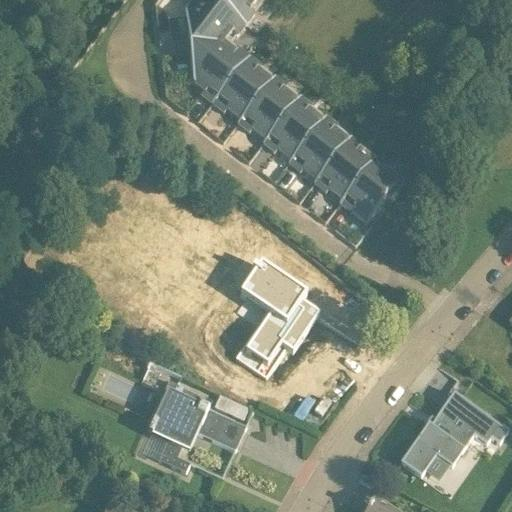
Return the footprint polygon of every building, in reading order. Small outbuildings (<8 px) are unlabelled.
[(236,39),(245,28),(245,29),(246,28),(209,0),(190,0),(189,2),(193,5),(184,16),(188,46),(199,45),(200,50),(224,47),(232,36),(236,39)] [(246,28),(246,27),(254,16),(250,13),(260,0),(265,3),(266,3),(262,0),(209,0),(246,28)] [(410,53),(421,62),(432,50),(435,52),(457,27),(441,12),(418,38),(421,40),(410,53)] [(249,60),(248,60),(238,52),(234,56),(224,47),(200,50),(200,55),(189,56),(193,87),(203,95),(201,99),(212,107),(211,108),(212,108),(249,60)] [(213,108),(223,117),(227,113),(240,124),(237,128),(275,80),(274,80),(271,84),(257,74),(260,70),(250,61),(249,60),(212,108),(212,109),(213,108)] [(238,129),(238,128),(249,137),(252,133),(265,144),(262,148),(263,148),(300,100),(296,104),(283,93),(286,90),(275,81),(275,80),(237,128),(238,129)] [(263,149),(264,148),(274,157),(277,153),(291,164),(288,168),(326,120),(325,120),(322,124),(308,114),(311,110),(301,101),(300,100),(263,148),(263,149)] [(300,177),(303,173),(316,184),(313,188),(351,140),(347,144),(334,134),(337,130),(326,121),(326,120),(288,168),(289,169),(289,168),(300,177)] [(314,189),(314,188),(325,197),(328,193),(342,204),(339,208),(377,160),(376,160),(373,164),(359,154),(362,150),(351,141),(352,141),(351,140),(313,188),(314,189)] [(340,209),(351,217),(354,213),(368,224),(364,228),(365,229),(386,202),(391,206),(404,189),(385,174),(388,170),(377,161),(377,160),(339,208),(340,209)] [(262,256),(279,268),(287,256),(270,245),(262,256)] [(270,320),(252,347),(251,348),(251,349),(251,351),(252,352),(249,355),(246,353),(245,355),(248,357),(242,366),(273,386),(319,316),(303,305),(306,300),(260,269),(240,299),(270,320)] [(172,398),(178,401),(182,391),(176,388),(172,398)] [(188,454),(195,437),(235,455),(246,432),(208,414),(209,413),(200,409),(200,411),(166,395),(147,438),(168,447),(160,465),(186,477),(190,468),(177,462),(182,452),(188,454)] [(428,428),(416,445),(400,467),(421,481),(436,459),(452,471),(474,439),(486,448),(491,442),(499,448),(508,435),(498,429),(453,397),(431,430),(428,428)] [(219,398),(214,411),(243,424),(249,412),(219,398)]
